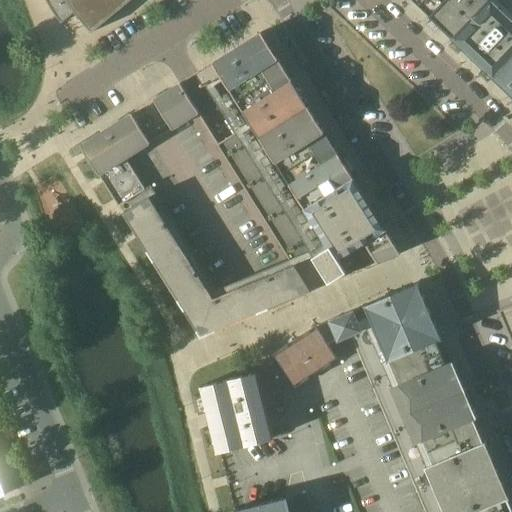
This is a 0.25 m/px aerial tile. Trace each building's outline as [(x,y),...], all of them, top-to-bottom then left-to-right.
[(47,0),(48,2),(54,13),(61,23),(74,12),(91,33),(98,27),(131,0),(47,0)] [(511,0),(411,0),(511,95),(511,0)] [(119,206),(123,213),(165,280),(201,337),(401,254),(261,32),(197,72),(235,133),(218,143),(181,83),(81,145),(84,151),(88,157),(104,182),(119,206)] [(418,282),(317,326),(328,343),(349,335),(350,334),(362,360),(377,397),(380,403),(411,476),(413,482),(426,511),(511,511),(511,509),(507,498),(509,497),(485,441),(484,442),(473,419),(475,418),(451,362),(450,363),(440,339),(441,338),(418,282)] [(296,339),(295,339),(317,372),(338,358),(328,343),(317,326),(316,326),(296,339)] [(275,352),(274,353),(279,360),(280,361),(296,386),(317,372),(295,339),(295,340),(275,352)] [(256,372),(201,386),(203,393),(207,412),(211,426),(215,445),(217,452),(219,452),(221,451),(273,439),(262,396),(257,376),(257,374),(256,372)] [(234,510),(232,511),(291,511),(287,497),(236,510),(234,510)]
